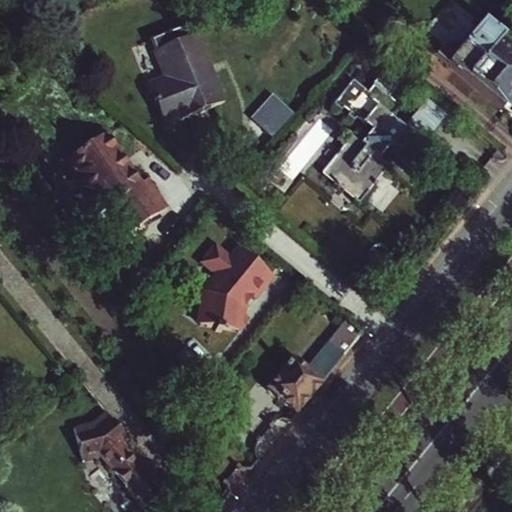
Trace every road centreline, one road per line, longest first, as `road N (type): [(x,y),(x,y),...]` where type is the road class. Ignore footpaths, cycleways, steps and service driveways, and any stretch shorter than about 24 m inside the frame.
road 1 (tertiary): [(511,203),(258,511)]
road 2 (primary): [(511,324),(356,511)]
road 3 (unknown): [(511,139),(354,0)]
road 4 (primary): [(396,511),(511,371)]
